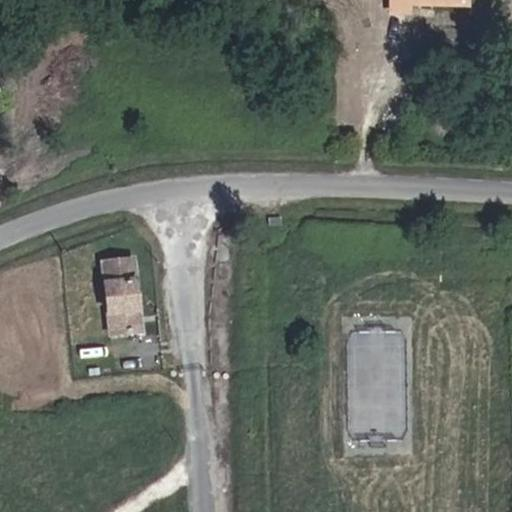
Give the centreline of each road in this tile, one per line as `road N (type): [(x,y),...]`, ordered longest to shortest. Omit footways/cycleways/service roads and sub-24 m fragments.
road 1 (residential): [(180,192),(511,192)]
road 2 (residential): [(180,192),(203,511)]
road 3 (residential): [(0,240),(74,210),(180,192)]
